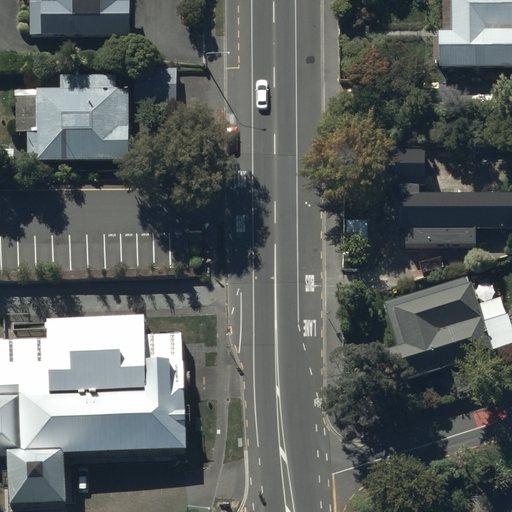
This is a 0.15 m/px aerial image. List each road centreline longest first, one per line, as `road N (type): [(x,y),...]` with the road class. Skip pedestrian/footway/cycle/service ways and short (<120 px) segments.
road 1 (secondary): [(272,0),(277,382),(290,511)]
road 2 (unclassified): [(290,511),(334,474),(511,419)]
